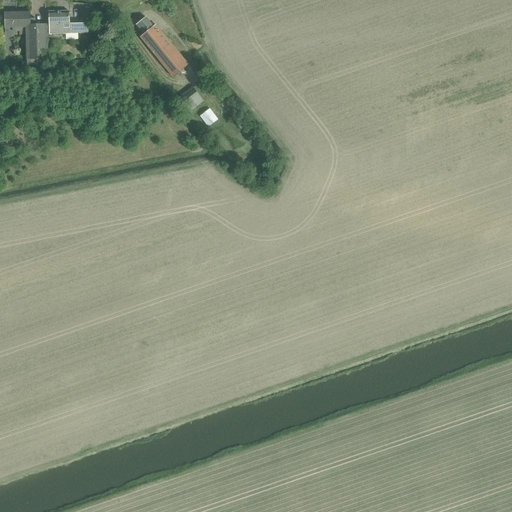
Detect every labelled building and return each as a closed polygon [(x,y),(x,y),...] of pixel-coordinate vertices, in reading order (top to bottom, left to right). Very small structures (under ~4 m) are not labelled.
[(50,34),(96,33),(95,24),(69,25),(69,12),(49,12),(50,34)] [(24,35),(25,35),(24,28),(25,28),(25,26),(30,26),(30,19),(30,13),(5,13),(6,35),(14,35),(14,32),(19,32),(19,35),(24,35)] [(141,38),(173,77),(188,65),(172,45),(165,37),(156,26),(154,27),(146,18),(136,26),(144,36),(141,38)] [(48,66),(47,25),(36,25),(36,19),(30,19),(30,26),(25,26),(25,28),(24,28),(25,35),(26,35),(27,66),(48,66)] [(177,99),(188,113),(203,101),(192,88),(177,99)] [(209,110),(200,117),(208,128),(218,120),(209,110)] [(249,123),(241,114),(233,121),(241,130),(249,123)]
